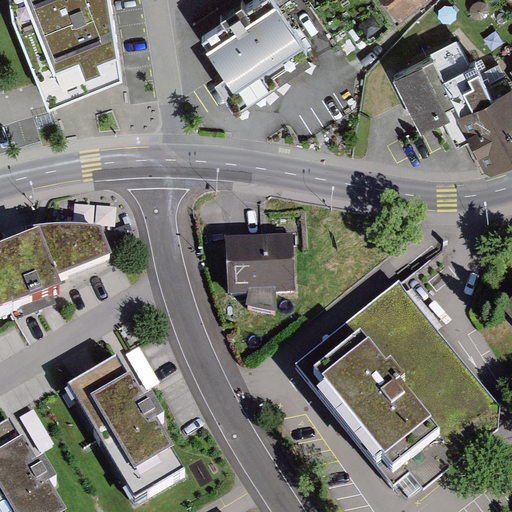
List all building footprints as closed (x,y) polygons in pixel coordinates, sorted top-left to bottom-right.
[(10,0),(12,15),(49,98),(123,72),(110,0),(10,0)] [(275,0),(252,0),(205,30),(228,67),(217,74),(235,103),(280,75),(274,65),(305,46),(275,0)] [(390,0),(399,11),(414,0),(390,0)] [(435,60),(398,77),(424,131),(461,114),(435,60)] [(511,97),(474,115),(499,167),(511,161),(511,97)] [(38,241),(0,256),(0,321),(65,295),(59,279),(111,262),(99,235),(34,233),(38,241)] [(291,242),(230,245),(233,296),(250,295),(250,310),(274,309),(274,294),(293,293),(291,242)] [(511,415),(418,292),(311,373),(406,498),(511,417),(511,415)] [(137,361),(81,395),(150,508),(207,474),(137,361)] [(76,511),(27,427),(0,442),(0,511),(76,511)]
